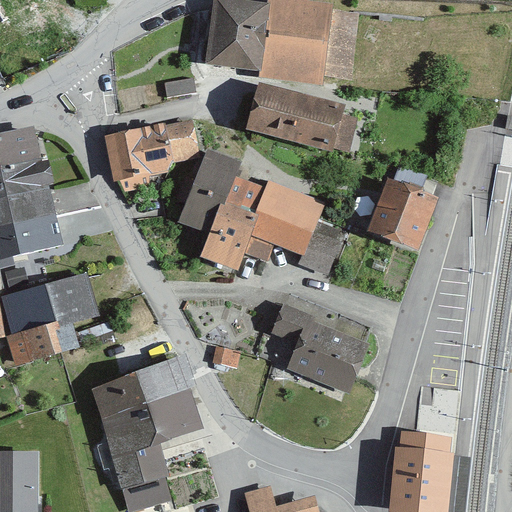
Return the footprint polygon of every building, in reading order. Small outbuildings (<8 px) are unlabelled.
[(56,0),(0,0),(0,32),(0,33),(56,0)] [(331,5),(292,0),(266,0),(266,5),(225,0),(212,0),(204,63),(258,70),(257,78),(321,86),(323,76),(350,80),(359,15),(330,11),(331,5)] [(170,94),(197,89),(194,76),(167,81),(170,94)] [(344,103),(261,84),(250,129),(333,149),(344,103)] [(202,157),(194,121),(167,127),(166,122),(107,135),(117,180),(175,168),(174,163),(202,157)] [(0,132),(0,258),(63,243),(34,124),(0,132)] [(321,221),(328,203),(270,181),(267,187),(238,176),(243,164),(208,151),(181,225),(210,236),(202,258),(242,273),(249,253),(275,262),(281,248),(306,258),(303,267),(332,278),(345,245),(339,243),(344,230),(321,221)] [(439,197),(387,177),(366,230),(418,250),(439,197)] [(88,273),(6,296),(17,335),(11,337),(15,349),(1,353),(6,369),(81,347),(73,320),(99,312),(88,273)] [(348,394),(368,346),(315,324),(318,319),(283,305),(271,335),(296,345),(286,369),(348,394)] [(235,366),(238,352),(218,348),(215,363),(235,366)] [(198,389),(186,354),(93,388),(133,511),(134,511),(176,498),(159,445),(203,430),(190,392),(198,389)] [(447,511),(455,439),(405,434),(404,450),(400,449),(394,511),(447,511)] [(0,451),(0,511),(37,511),(38,452),(0,451)] [(452,455),(445,511),(464,511),(471,457),(452,455)] [(276,509),(270,489),(246,496),(251,511),(318,511),(314,498),(276,509)]
